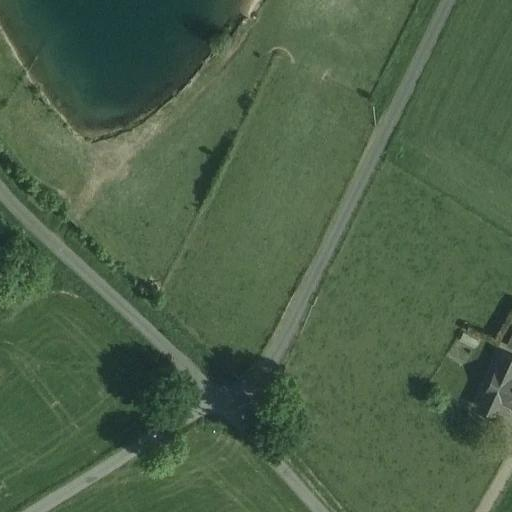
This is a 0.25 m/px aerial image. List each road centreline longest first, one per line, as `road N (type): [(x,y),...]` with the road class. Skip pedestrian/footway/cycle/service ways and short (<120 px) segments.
road 1 (unclassified): [(449,0),(278,355),(229,412)]
road 2 (unclassified): [(216,399),(0,190)]
road 3 (unclassified): [(35,511),(216,399)]
road 4 (unclassified): [(318,511),(229,412)]
